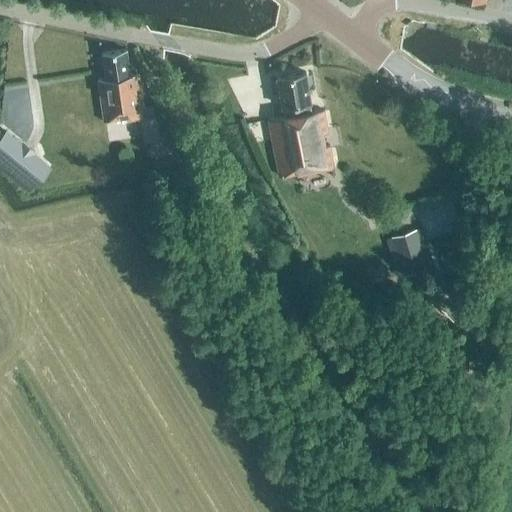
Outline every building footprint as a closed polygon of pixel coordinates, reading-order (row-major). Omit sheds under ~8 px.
[(105,78),(97,79),(103,120),(107,120),(127,117),(127,119),(145,117),(144,116),(143,106),(138,73),(130,74),(126,49),(101,53),(105,78)] [(329,173),(328,168),(333,167),(323,109),(311,111),(309,101),(310,101),(305,72),(276,76),(281,106),(283,106),(284,116),(267,118),(278,173),(295,170),(296,173),(310,171),(313,190),(328,188),(325,174),(329,173)] [(154,104),(143,106),(144,116),(155,114),(154,104)] [(0,143),(0,157),(36,186),(46,173),(35,164),(38,161),(31,155),(20,145),(19,146),(6,136),(0,143)] [(343,209),(380,203),(374,172),(337,178),(343,209)] [(404,275),(428,268),(415,229),(391,237),(404,275)] [(437,285),(427,295),(439,307),(449,297),(437,285)]
